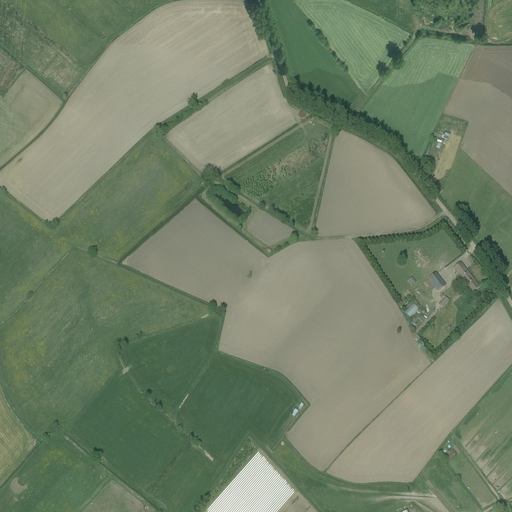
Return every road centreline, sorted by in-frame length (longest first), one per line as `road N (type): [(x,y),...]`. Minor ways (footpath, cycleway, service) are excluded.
road 1 (track): [(463,234),(391,147),(292,94),(258,0)]
road 2 (track): [(446,211),(419,228),(303,239),(249,273),(214,315)]
road 3 (track): [(348,123),(417,31),(483,36)]
road 4 (track): [(168,0),(107,43),(65,96)]
road 5 (track): [(276,52),(162,129)]
